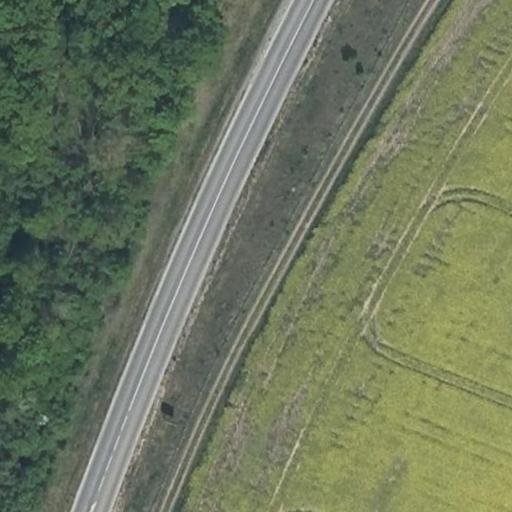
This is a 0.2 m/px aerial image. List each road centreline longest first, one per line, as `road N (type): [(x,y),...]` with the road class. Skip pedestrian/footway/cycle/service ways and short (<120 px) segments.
road 1 (track): [(439,0),(328,155),(165,511)]
road 2 (secondary): [(90,511),(209,214),(312,0)]
